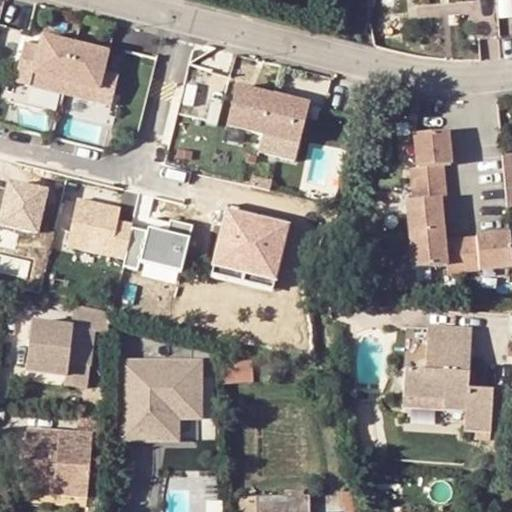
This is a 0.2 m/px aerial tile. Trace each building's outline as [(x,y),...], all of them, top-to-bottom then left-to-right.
[(30,30),(18,80),(35,84),(31,102),(62,109),(66,95),(116,107),(123,75),(108,71),(113,50),(30,30)] [(264,134),(260,151),(299,162),(315,101),(239,82),(228,125),(264,134)] [(418,131),(420,168),(412,169),(413,191),(454,189),(450,129),(418,131)] [(45,232),(50,184),(11,180),(5,227),(45,232)] [(449,266),(449,272),(511,267),(511,230),(451,235),(448,195),(411,198),(416,268),(449,266)] [(121,219),(124,206),(80,196),(67,252),(100,259),(101,255),(142,264),(151,226),(121,219)] [(191,269),(195,222),(151,219),(147,265),(191,269)] [(115,307),(100,304),(99,335),(114,337),(115,307)] [(443,402),(465,404),(464,421),(489,422),(491,380),(466,378),(458,377),(460,365),(467,366),(470,322),(426,319),(424,361),(402,360),(400,387),(444,390),(443,402)] [(75,368),(96,370),(99,335),(37,328),(32,376),(73,380),(75,368)] [(266,343),(229,334),(231,367),(260,368),(266,343)] [(206,418),(205,356),(121,357),(121,443),(182,442),(182,418),(206,418)] [(458,377),(466,378),(467,366),(460,365),(458,377)] [(94,391),(96,370),(75,368),(73,380),(72,389),(94,391)] [(400,387),(399,399),(443,402),(444,390),(400,387)] [(86,436),(34,431),(29,480),(58,483),(57,494),(91,497),(97,437),(115,439),(115,417),(88,415),(86,436)] [(224,511),(224,469),(166,469),(165,511),(224,511)] [(29,480),(28,491),(57,494),(58,483),(29,480)] [(315,485),(247,487),(247,492),(247,508),(264,508),(263,511),(316,511),(316,492),(315,485)] [(440,511),(440,498),(380,502),(380,511),(440,511)]
